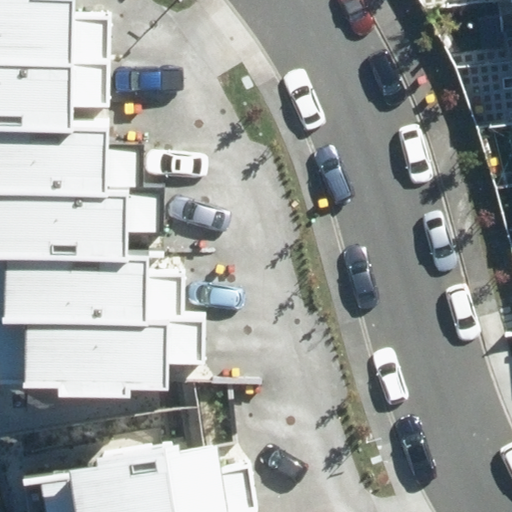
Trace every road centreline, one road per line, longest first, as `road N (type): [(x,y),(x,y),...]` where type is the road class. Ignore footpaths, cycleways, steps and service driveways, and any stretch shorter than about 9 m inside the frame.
road 1 (residential): [(439,377),(341,56),(303,0)]
road 2 (residential): [(510,511),(439,377)]
